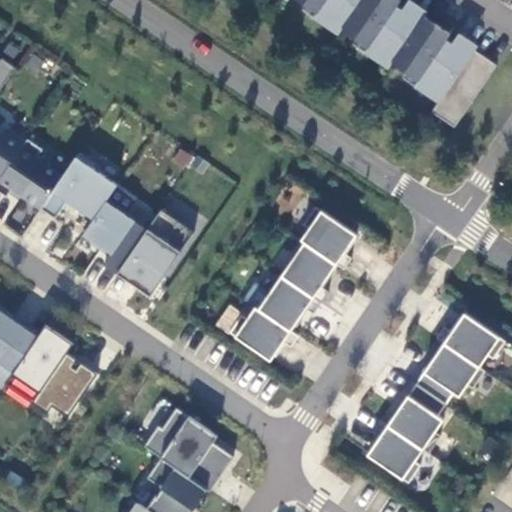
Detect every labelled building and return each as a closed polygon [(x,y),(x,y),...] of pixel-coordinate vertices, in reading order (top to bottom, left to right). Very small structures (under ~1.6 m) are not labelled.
[(456,130),(498,68),(462,44),(458,50),(447,42),(451,37),(412,11),(408,17),(397,9),(401,3),(396,0),(293,0),(443,100),(433,115),(456,130)] [(2,62),(0,60),(0,92),(1,94),(19,67),(5,58),(2,62)] [(10,135),(0,128),(0,189),(11,197),(16,189),(59,218),(71,200),(98,218),(87,234),(103,245),(102,247),(115,255),(116,254),(129,262),(122,273),(155,295),(198,232),(165,209),(149,233),(136,224),(140,218),(127,209),(125,211),(110,201),(121,184),(95,167),(99,162),(83,151),(66,176),(40,158),(46,149),(31,138),(30,141),(13,130),(10,135)] [(349,269),(356,258),(349,253),(361,234),(320,206),(308,224),(314,228),(306,240),(309,242),(341,264),(349,269)] [(286,275),(326,302),(333,292),(326,286),(341,264),(309,242),(286,275)] [(296,331),(311,309),(318,314),(326,302),(286,275),(263,309),(296,331)] [(227,304),(215,326),(230,334),(242,312),(227,304)] [(246,314),(234,332),(275,361),(288,342),(295,347),(303,336),(296,331),(263,309),(260,306),(252,318),(246,314)] [(1,314),(0,313),(0,384),(6,388),(16,374),(43,392),(36,402),(51,413),(56,406),(72,417),(100,375),(84,364),(79,371),(76,368),(65,361),(71,353),(77,343),(50,324),(45,332),(29,322),(27,325),(4,310),(1,314)] [(485,367),(492,355),(498,359),(510,341),(469,313),(457,331),(449,326),(441,337),(449,342),(485,367)] [(421,384),(451,404),(458,392),(464,397),(472,384),(478,389),(490,370),(485,367),(449,342),(421,384)] [(81,359),(71,353),(65,361),(76,368),(81,359)] [(421,384),(392,425),(428,449),(434,453),(446,435),(440,431),(448,420),(443,416),(451,404),(421,384)] [(218,442),(223,436),(215,431),(181,408),(167,428),(163,426),(149,446),(165,458),(212,489),(215,491),(238,457),(218,442)] [(392,425),(385,420),(377,431),(385,436),(372,455),(413,483),(426,465),(420,461),(428,449),(392,425)] [(194,511),(197,508),(198,510),(212,489),(165,458),(152,477),(166,487),(151,509),(156,511),(194,511)] [(156,511),(151,509),(143,503),(137,511),(156,511)]
